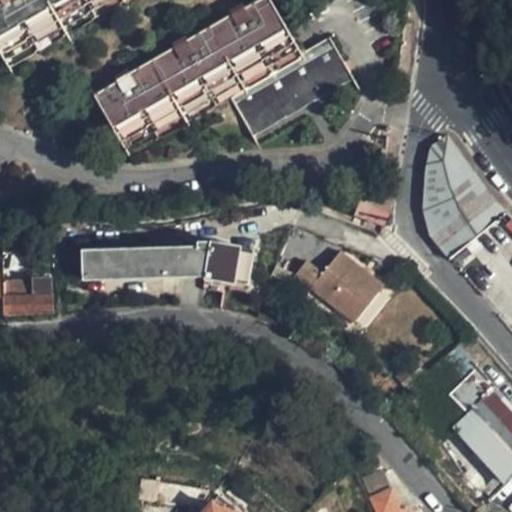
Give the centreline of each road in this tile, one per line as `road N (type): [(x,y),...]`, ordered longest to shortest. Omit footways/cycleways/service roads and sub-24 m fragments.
road 1 (tertiary): [(446,511),(314,369),(241,328),(151,321),(0,337)]
road 2 (residential): [(444,78),(425,101),(414,151),(415,235),(511,348)]
